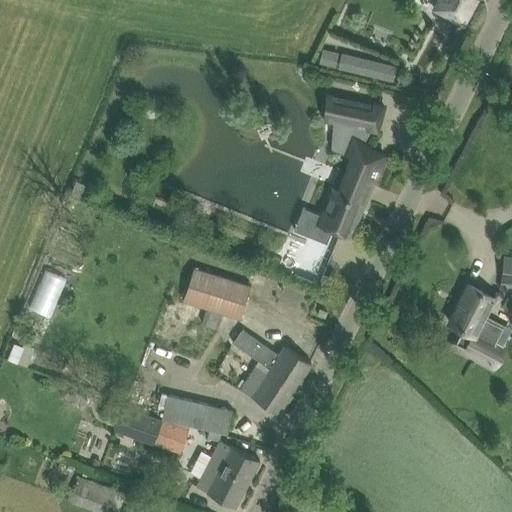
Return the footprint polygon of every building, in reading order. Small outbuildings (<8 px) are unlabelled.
[(440,0),(435,8),(464,24),(476,0),(440,0)] [(330,49),(327,63),(335,65),(338,51),(330,49)] [(338,66),(338,67),(394,80),(397,65),(342,51),(338,66)] [(332,189),(322,215),(336,221),(333,230),(352,237),(367,200),(374,181),(378,183),(380,177),(381,172),(383,166),(384,160),(385,154),(365,143),(372,129),(378,130),(385,106),(336,95),(336,97),(336,101),(334,121),(332,148),(351,156),(337,191),(332,189)] [(77,181),(72,193),(85,198),(90,186),(77,181)] [(511,257),(505,257),(503,281),(511,282),(511,257)] [(194,267),(184,300),(207,308),(224,313),(240,318),(251,285),(194,267)] [(50,317),(67,279),(47,270),(29,307),(50,317)] [(469,284),(450,322),(467,330),(460,344),(469,348),(467,352),(467,351),(466,353),(476,358),(492,366),(502,346),(496,343),(504,328),(485,318),(496,298),(469,284)] [(207,308),(202,323),(219,328),(224,313),(207,308)] [(243,328),(234,340),(260,359),(256,364),(296,389),(313,363),(281,342),(276,350),(243,328)] [(253,369),(241,388),(280,414),(296,389),(260,366),(256,364),(253,369)] [(75,389),(70,396),(84,405),(88,398),(75,389)] [(232,409),(167,393),(161,419),(190,430),(191,426),(227,433),(232,409)] [(109,401),(106,408),(122,413),(124,406),(109,401)] [(181,451),(190,430),(161,419),(124,406),(122,413),(116,430),(181,451)] [(201,452),(190,473),(201,478),(198,485),(208,490),(208,492),(236,507),(260,460),(242,451),(232,445),(221,440),(212,457),(201,452)] [(120,447),(112,467),(129,474),(138,454),(120,447)] [(102,511),(119,511),(127,491),(76,474),(68,500),(102,511)] [(166,494),(171,481),(156,476),(151,489),(166,494)]
